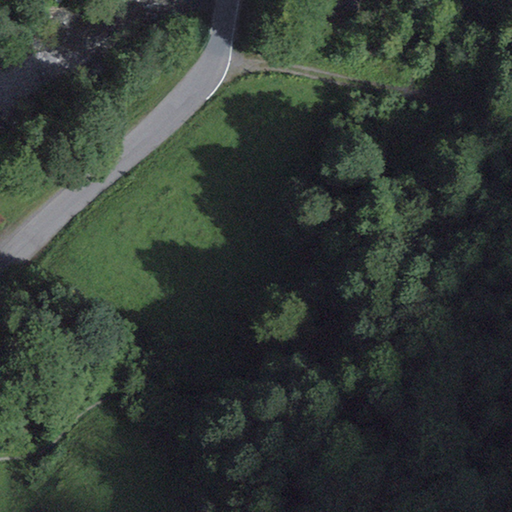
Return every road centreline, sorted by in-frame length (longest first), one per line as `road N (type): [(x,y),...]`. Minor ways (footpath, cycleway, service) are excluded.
road 1 (tertiary): [(226,0),(199,87),(0,272)]
road 2 (track): [(205,78),(307,70),(401,92),(485,92)]
